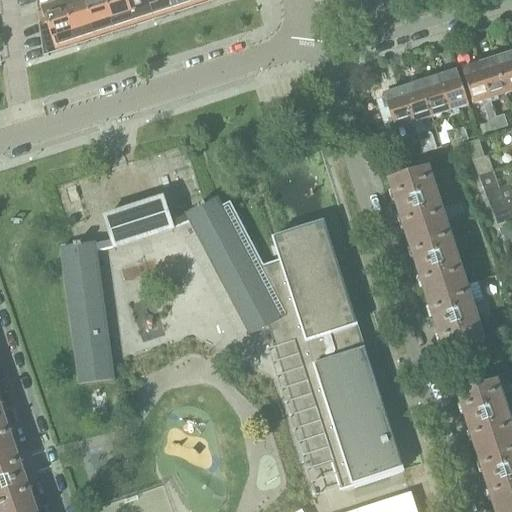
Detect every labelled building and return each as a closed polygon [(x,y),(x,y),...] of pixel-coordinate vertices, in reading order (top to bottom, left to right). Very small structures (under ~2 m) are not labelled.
[(46,23),(41,25),(44,52),(75,42),(61,0),(41,7),(46,23)] [(62,0),(61,0),(75,42),(94,36),(82,0),(62,0)] [(82,0),(94,36),(114,30),(104,0),(82,0)] [(104,0),(114,30),(133,23),(125,0),(104,0)] [(125,0),(133,23),(153,17),(147,0),(125,0)] [(147,0),(153,17),(172,11),(169,0),(147,0)] [(192,4),(190,0),(169,0),(172,11),(192,4)] [(494,59),(506,95),(511,92),(511,63),(509,54),(494,59)] [(494,59),(479,64),(491,102),(497,100),(496,98),(506,95),(494,59)] [(501,130),(497,118),(491,102),(479,64),(462,69),(463,71),(461,72),(472,105),(481,103),(482,105),(483,105),(488,121),(487,122),(488,124),(480,127),(483,136),(501,130)] [(454,73),(440,77),(452,116),(459,114),(458,111),(468,108),(457,73),(454,74),(454,73)] [(452,116),(440,77),(420,83),(432,120),(442,117),(442,119),(452,116)] [(420,83),(403,89),(415,128),(420,143),(425,155),(437,150),(432,136),(425,131),(422,123),(432,120),(420,83)] [(395,132),(405,128),(415,158),(425,155),(420,143),(415,128),(403,89),(385,95),(386,96),(384,97),(395,132)] [(287,123),(304,117),(298,99),(281,105),(287,123)] [(363,120),(371,146),(389,140),(381,115),(379,115),(380,116),(365,121),(365,120),(363,120)] [(505,116),(497,118),(501,130),(508,128),(505,116)] [(465,129),(457,132),(461,143),(468,141),(465,129)] [(452,146),(461,143),(457,132),(448,134),(452,146)] [(479,142),(466,146),(472,163),(484,159),(479,142)] [(472,163),(479,180),(494,175),(488,157),(484,159),(472,163)] [(402,223),(408,241),(448,229),(429,170),(389,183),(402,223)] [(494,175),(479,180),(485,196),(499,191),(494,175)] [(485,196),(491,212),(505,208),(499,191),(485,196)] [(60,250),(60,252),(64,277),(66,276),(70,305),(68,306),(68,307),(70,307),(74,336),(72,336),(75,354),(77,354),(81,384),(80,384),(80,385),(114,380),(114,379),(112,379),(108,349),(109,349),(107,331),(105,332),(101,302),(103,302),(102,301),(101,301),(97,272),(98,272),(96,253),(115,250),(115,249),(173,231),(173,232),(190,223),(199,240),(200,239),(214,265),(212,266),(213,267),(215,266),(228,292),(227,293),(236,309),(237,308),(251,335),(249,335),(250,336),(268,327),(275,349),(314,472),(333,466),(341,492),(403,472),(324,226),(275,242),(281,264),(263,269),(229,206),(222,210),(218,200),(206,206),(205,205),(204,205),(205,207),(200,210),(199,208),(198,209),(199,210),(187,217),(172,225),(164,201),(105,220),(112,244),(95,246),(95,245),(81,247),(81,244),(74,245),(73,246),(73,248),(71,249),(70,244),(60,245),(61,250),(60,250)] [(505,208),(491,212),(497,227),(510,223),(505,208)] [(511,244),(511,233),(510,228),(499,231),(505,247),(511,244)] [(448,229),(408,241),(427,299),(466,287),(448,229)] [(466,287),(427,299),(446,358),(485,345),(466,287)] [(511,427),(498,383),(458,396),(477,455),(511,443),(511,427)] [(0,454),(11,451),(0,420),(0,454)] [(511,443),(477,455),(495,511),(498,511),(511,507),(511,443)] [(0,454),(0,511),(21,511),(31,509),(11,451),(0,454)] [(416,511),(411,495),(359,511),(416,511)]
